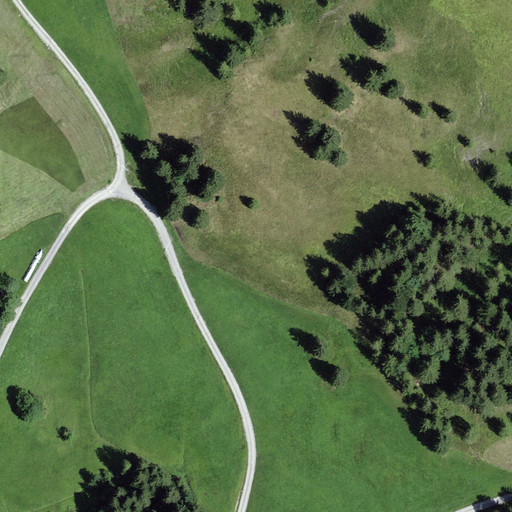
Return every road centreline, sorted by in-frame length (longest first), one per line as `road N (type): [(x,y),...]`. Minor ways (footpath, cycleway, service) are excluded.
road 1 (track): [(0,349),(75,216),(120,190),(121,170),(112,131),(89,93),(16,0)]
road 2 (track): [(241,511),(252,462),(245,415),(154,216),(120,190)]
